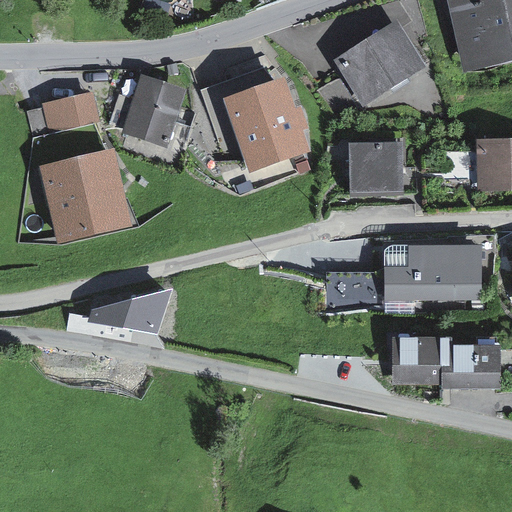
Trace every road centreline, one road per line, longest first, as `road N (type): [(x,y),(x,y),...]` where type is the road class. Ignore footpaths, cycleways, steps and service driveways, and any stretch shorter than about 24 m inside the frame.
road 1 (residential): [(0,333),(511,431)]
road 2 (residential): [(0,305),(338,230),(511,222)]
road 3 (residential): [(321,0),(165,50),(0,59)]
